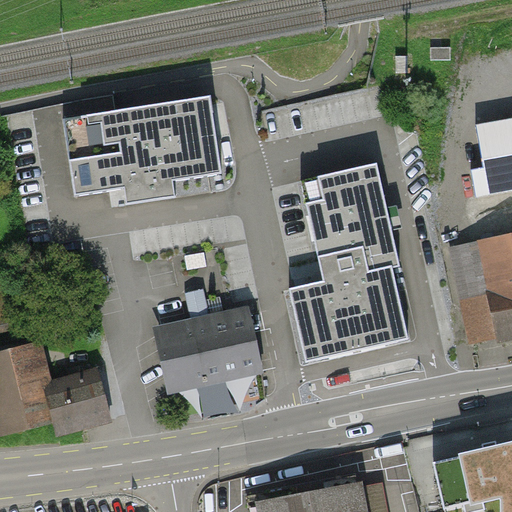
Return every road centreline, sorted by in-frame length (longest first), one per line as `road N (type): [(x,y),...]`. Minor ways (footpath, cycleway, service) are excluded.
road 1 (primary): [(511,387),(167,458)]
road 2 (primary): [(167,458),(0,479)]
